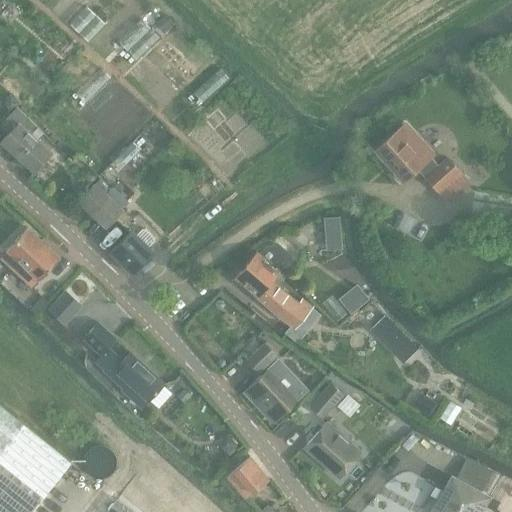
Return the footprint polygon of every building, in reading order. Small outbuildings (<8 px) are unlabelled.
[(89,39),(105,22),(89,7),(74,24),(89,39)] [(163,14),(155,23),(164,32),(172,23),(163,14)] [(33,172),(50,152),(30,134),(36,127),(15,107),(0,124),(0,125),(8,133),(0,142),(33,172)] [(417,168),(438,192),(448,203),(468,183),(459,173),(446,158),(432,171),(424,163),(434,153),(406,122),(374,151),(402,182),(417,168)] [(77,203),(88,214),(111,190),(98,179),(77,203)] [(111,190),(88,214),(105,229),(122,211),(128,205),(111,190)] [(338,217),(323,218),(324,230),(339,229),(338,217)] [(0,255),(0,258),(20,278),(31,288),(59,259),(26,228),(5,250),(0,255)] [(131,230),(109,252),(130,274),(152,251),(147,247),(153,242),(153,238),(144,229),(141,230),(135,235),(131,230)] [(298,304),(269,280),(290,257),(291,255),(277,243),(264,245),(257,254),(256,253),(235,278),(257,297),(279,315),(293,325),(306,311),(309,306),(301,300),(298,304)] [(355,309),(368,299),(356,284),(338,298),(350,312),(355,308),(355,309)] [(65,292),(48,310),(63,323),(80,305),(65,292)] [(403,362),(419,347),(387,312),(371,326),(403,362)] [(97,322),(82,338),(100,354),(95,360),(103,368),(102,369),(123,389),(122,391),(134,401),(141,408),(147,400),(148,399),(158,408),(171,393),(162,385),(163,383),(129,352),(121,361),(107,347),(115,338),(97,322)] [(257,372),(275,356),(264,344),(246,361),(257,372)] [(273,422),(294,401),(265,370),(243,391),(273,422)] [(310,406),(322,418),(342,394),(329,384),(310,406)] [(420,393),(412,406),(428,416),(436,403),(420,393)] [(0,511),(31,511),(71,463),(0,405),(0,511)] [(325,422),(305,447),(338,476),(358,452),(325,422)] [(402,426),(392,438),(398,444),(409,432),(402,426)] [(221,439),(220,447),(227,455),(237,447),(226,435),(221,439)] [(480,511),(489,496),(481,492),(492,471),(467,456),(455,477),(451,475),(429,511),(480,511)] [(245,499),(268,480),(249,457),(227,477),(245,499)] [(388,458),(355,495),(368,506),(401,469),(388,458)]
